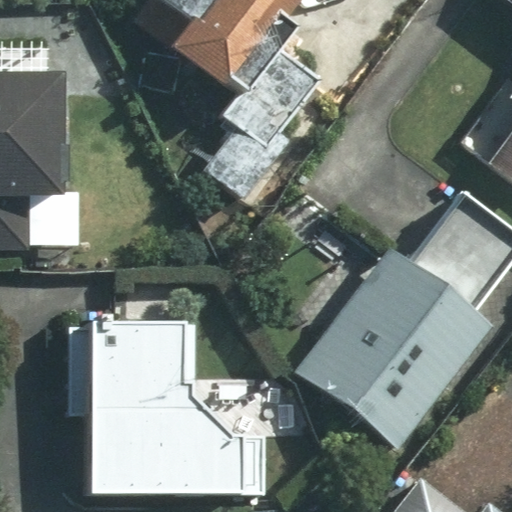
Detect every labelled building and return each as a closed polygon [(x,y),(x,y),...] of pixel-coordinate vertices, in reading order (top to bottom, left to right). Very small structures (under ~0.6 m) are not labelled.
[(293,0),(158,0),(143,21),(232,85),(293,0)] [(71,65),(0,65),(0,248),(34,249),(34,189),(71,189),(71,65)] [(511,101),(478,146),(511,172),(511,101)] [(496,321),(398,248),(309,367),(407,440),(496,321)] [(266,383),(193,384),(193,318),(97,319),(99,488),(267,486),(266,383)] [(511,511),(495,499),(484,511),(469,511),(424,478),(397,511),(511,511)]
